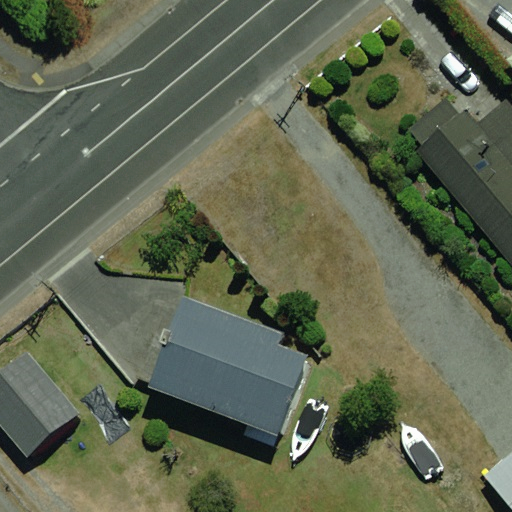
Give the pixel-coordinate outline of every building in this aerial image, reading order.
[(511,56),(502,65),(511,76),(511,56)] [(511,150),(475,103),(403,158),(492,274),(511,259),(511,190),(497,171),(511,160),(511,150)] [(164,300),(132,384),(276,438),(308,354),(164,300)] [(8,354),(0,359),(0,456),(3,461),(59,415),(8,354)] [(511,511),(511,426),(457,470),(490,511),(511,511)]
